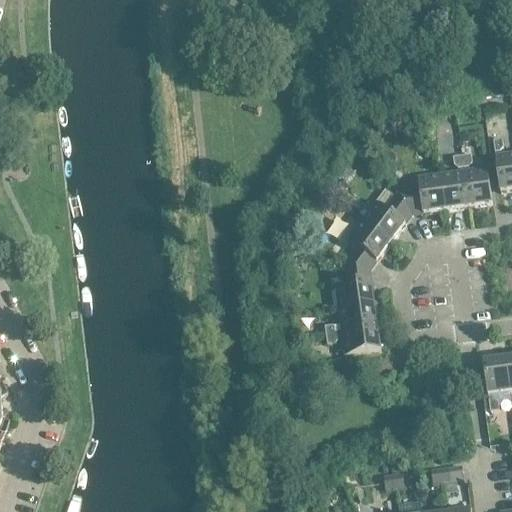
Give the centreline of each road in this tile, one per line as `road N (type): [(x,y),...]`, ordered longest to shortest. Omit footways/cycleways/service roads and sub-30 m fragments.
road 1 (residential): [(465,336),(454,240),(430,246),(398,290),(405,343)]
road 2 (residential): [(3,511),(41,388),(0,308)]
road 3 (residential): [(487,511),(465,336)]
